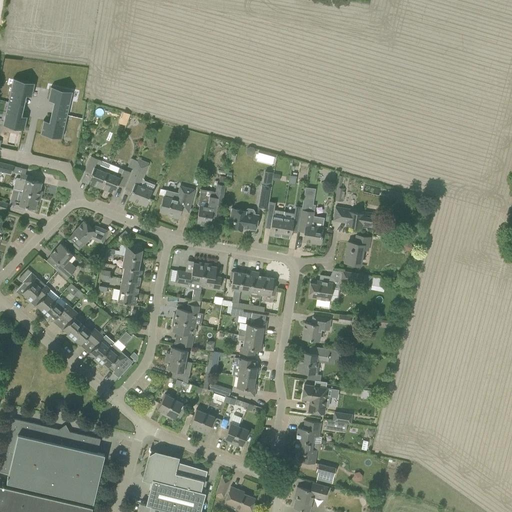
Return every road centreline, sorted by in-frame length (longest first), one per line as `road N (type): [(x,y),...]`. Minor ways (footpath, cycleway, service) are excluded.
road 1 (residential): [(293,267),(275,485)]
road 2 (residential): [(114,402),(149,353),(169,238)]
road 3 (residential): [(114,402),(0,302)]
road 4 (residential): [(275,485),(142,427)]
road 5 (residential): [(169,238),(283,258),(293,267)]
